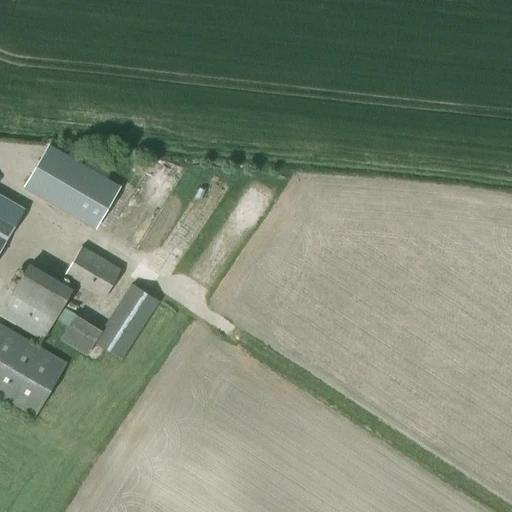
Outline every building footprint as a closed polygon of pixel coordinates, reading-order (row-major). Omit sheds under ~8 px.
[(82,164),(49,144),(23,187),(96,230),(121,187),(112,182),(116,177),(85,158),(82,164)] [(158,191),(152,205),(162,210),(168,196),(158,191)] [(0,195),(0,252),(25,211),(0,195)] [(103,300),(121,270),(81,246),(63,276),(103,300)] [(0,312),(0,317),(42,342),(73,288),(29,263),(0,312)] [(159,302),(132,283),(101,330),(93,343),(122,360),(159,302)] [(85,355),(93,343),(101,330),(76,315),(60,340),(85,355)] [(0,398),(34,418),(67,363),(0,324),(0,398)]
